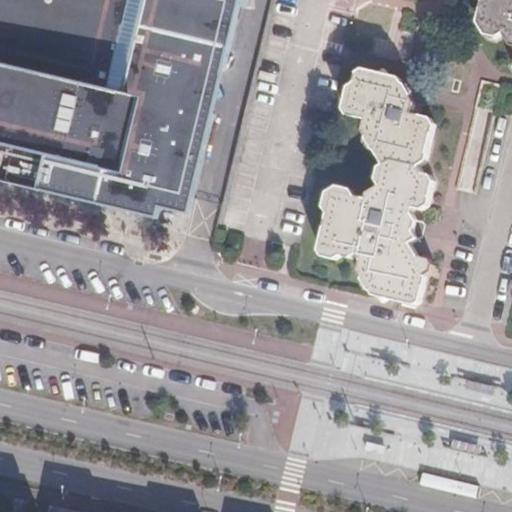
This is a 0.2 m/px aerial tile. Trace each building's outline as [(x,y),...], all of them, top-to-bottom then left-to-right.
[(0,0),(0,181),(56,194),(166,218),(169,207),(198,214),(244,0),(0,0)] [(511,0),(488,0),(483,25),(492,38),(503,40),(508,35),(511,40),(511,0)] [(389,38),(396,9),(360,1),(353,30),(389,38)] [(383,167),(381,181),(385,187),(373,193),(373,198),(361,196),(358,189),(343,186),(331,193),(327,209),(332,215),(323,251),(328,258),(343,261),(348,258),(358,261),(363,257),(366,262),(364,272),(369,277),(368,281),(379,296),(422,306),(427,302),(433,277),(438,275),(441,267),(437,261),(426,258),(417,245),(425,240),(423,237),(426,235),(428,223),(423,222),(419,215),(420,208),(430,211),(435,207),(440,182),(436,176),(431,176),(426,167),(433,163),(442,126),(436,118),(420,114),(422,103),(404,77),(368,69),(362,73),(360,83),(352,87),(348,108),(353,116),(369,120),(367,133),(381,153),(389,165),(383,167)] [(471,139),(459,186),(473,190),(492,118),(477,114),(470,139),(471,139)]
